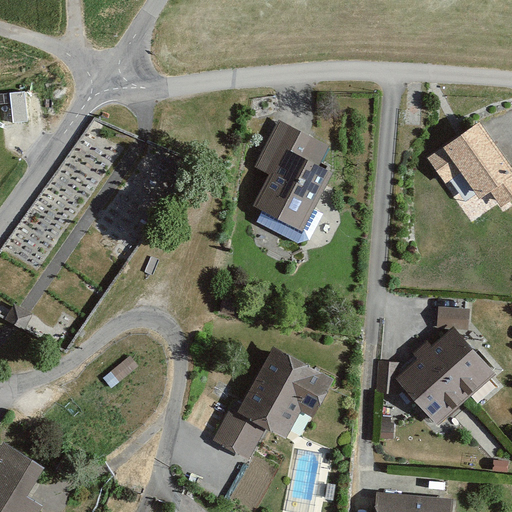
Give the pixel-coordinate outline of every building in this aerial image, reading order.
[(511,201),(511,159),(482,120),(430,159),(448,182),(464,171),(484,197),(491,192),(503,208),(511,201)] [(259,208),(307,228),(333,167),(310,157),(319,138),(279,121),(258,170),(272,176),(259,208)] [(468,399),(501,373),(467,329),(434,354),(468,399)] [(236,404),(216,441),(250,459),(268,427),(287,437),(302,409),(313,414),(334,376),(280,346),(246,409),(236,404)] [(435,424),(468,399),(434,354),(401,380),(435,424)] [(8,440),(0,453),(0,511),(41,511),(45,507),(27,496),(47,464),(8,440)] [(381,492),(378,511),(451,511),(453,501),(381,492)]
